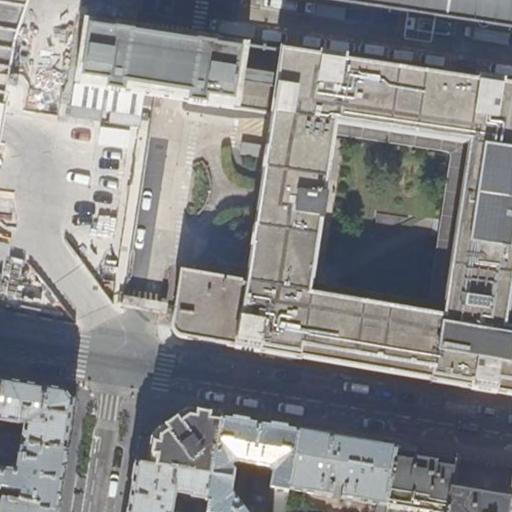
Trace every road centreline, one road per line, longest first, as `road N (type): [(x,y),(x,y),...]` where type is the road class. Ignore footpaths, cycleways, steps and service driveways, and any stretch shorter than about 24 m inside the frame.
road 1 (residential): [(511,429),(116,361)]
road 2 (unknown): [(182,146),(0,115)]
road 3 (residential): [(93,511),(116,361)]
